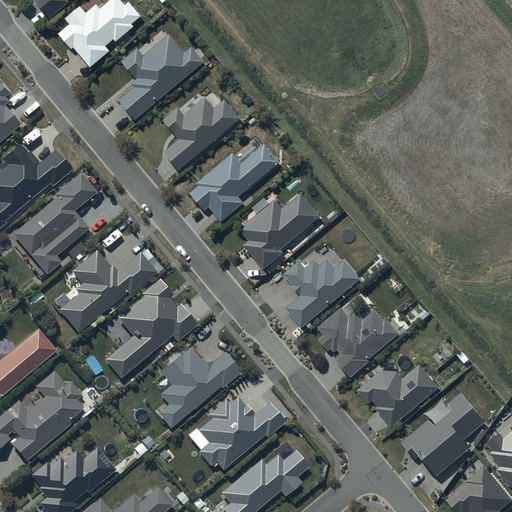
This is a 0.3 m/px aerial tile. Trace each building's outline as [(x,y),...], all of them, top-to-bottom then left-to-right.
[(33,0),(32,1),(49,21),(70,2),(68,0),(33,0)] [(70,25),(58,35),(72,52),(75,50),(90,70),(112,52),(107,47),(115,41),(117,44),(136,29),(133,25),(143,17),(131,2),(126,7),(120,0),(114,0),(101,10),(98,6),(87,14),(82,8),(67,20),(70,25)] [(136,120),(206,62),(194,48),(186,54),(170,35),(144,56),(140,50),(123,64),(137,82),(132,86),(135,90),(121,102),(136,120)] [(0,143),(21,128),(5,107),(11,102),(8,98),(12,95),(0,78),(0,143)] [(179,171),(240,119),(224,101),(215,109),(205,98),(184,116),(178,108),(163,121),(180,140),(164,154),(179,171)] [(240,196),(278,163),(264,146),(242,165),(232,154),(197,184),(200,187),(190,195),(205,212),(210,208),(222,222),(245,202),(240,196)] [(8,220),(53,181),(56,185),(75,168),(60,150),(38,170),(18,147),(1,162),(3,163),(0,166),(0,231),(10,223),(8,220)] [(97,191),(83,174),(56,195),(58,197),(13,233),(45,274),(62,261),(56,253),(89,227),(74,209),(97,191)] [(282,250),(322,216),(302,193),(283,209),(275,200),(239,230),(249,242),(244,247),(264,271),(285,253),(282,250)] [(78,331),(124,292),(128,289),(133,294),(159,272),(143,252),(119,271),(114,265),(111,267),(96,250),(70,271),(82,285),(74,291),(77,295),(60,309),(78,331)] [(303,329),(361,279),(346,262),(338,270),(330,261),(321,268),(315,261),(306,268),(301,262),(284,277),(301,296),(286,309),(303,329)] [(122,377),(167,339),(174,333),(179,339),(180,340),(199,325),(182,305),(179,307),(172,299),(178,295),(164,279),(142,297),(143,298),(118,319),(134,337),(107,360),(122,377)] [(400,327),(392,317),(385,323),(374,310),(364,319),(358,312),(350,318),(342,309),(319,330),(324,336),(319,340),(331,354),(335,351),(337,353),(338,352),(341,355),(335,361),(350,379),(406,331),(402,326),(400,327)] [(40,332),(39,330),(0,362),(0,395),(55,350),(40,332)] [(172,427),(242,371),(227,353),(207,369),(191,349),(162,373),(172,385),(161,394),(169,404),(160,412),(172,427)] [(399,372),(381,370),(357,391),(370,405),(374,403),(378,407),(375,410),(390,427),(391,426),(393,428),(440,386),(421,365),(405,379),(399,372)] [(28,461),(84,407),(78,401),(83,395),(70,381),(67,385),(54,371),(37,388),(46,396),(30,412),(19,400),(0,418),(0,451),(13,438),(10,435),(16,429),(22,436),(13,446),(28,461)] [(433,427),(429,422),(399,444),(409,458),(416,454),(435,479),(473,451),(464,440),(487,424),(464,394),(450,404),(455,411),(433,427)] [(288,420),(271,402),(258,415),(253,410),(249,406),(247,408),(238,398),(231,405),(227,400),(207,417),(210,420),(200,429),(199,428),(190,436),(203,450),(200,453),(215,469),(221,464),(228,471),(268,434),(270,436),(288,420)] [(511,427),(487,443),(499,463),(496,465),(509,486),(511,484),(511,427)] [(117,472),(98,448),(85,459),(79,451),(66,461),(64,459),(53,467),(50,463),(34,475),(43,486),(40,488),(48,498),(41,503),(48,511),(75,511),(80,508),(73,500),(88,489),(90,493),(117,472)] [(268,465),(264,460),(223,491),(232,502),(219,511),(253,511),(283,489),(288,496),(303,484),(297,475),(310,465),(298,450),(284,461),(280,455),(268,465)] [(447,500),(460,511),(465,511),(467,510),(468,511),(496,511),(511,494),(478,465),(447,500)] [(166,511),(174,505),(160,489),(142,504),(134,494),(113,511),(111,511),(101,500),(86,511),(166,511)]
